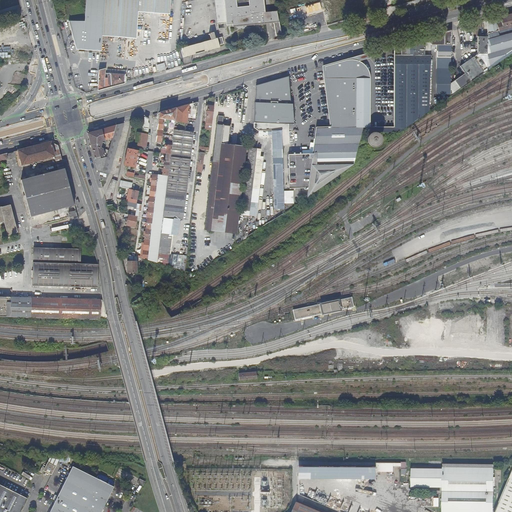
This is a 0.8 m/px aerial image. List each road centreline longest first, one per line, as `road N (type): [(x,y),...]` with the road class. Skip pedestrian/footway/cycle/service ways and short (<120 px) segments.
road 1 (track): [(15,374),(90,378),(244,364),(345,337),(356,340),(358,353),(511,353)]
road 2 (primary): [(75,126),(511,0)]
road 3 (primary): [(467,0),(69,106)]
road 4 (secondary): [(179,511),(75,126)]
road 5 (secondary): [(62,129),(93,219),(165,511)]
